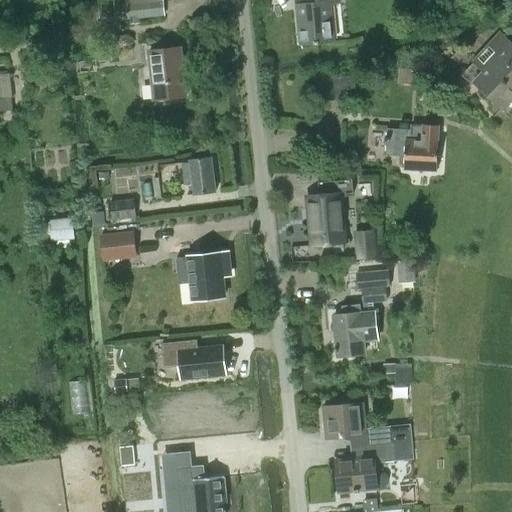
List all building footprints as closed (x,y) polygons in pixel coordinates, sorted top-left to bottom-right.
[(163,0),(113,0),(115,23),(165,16),(163,0)] [(325,3),(339,1),(339,0),(302,0),(303,4),(296,4),(300,43),(329,40),(325,3)] [(483,72),(474,82),(503,108),(511,98),(511,43),(500,32),(473,62),(483,72)] [(153,100),(185,96),(179,47),(147,51),(153,100)] [(97,68),(113,65),(110,50),(94,53),(97,68)] [(326,99),(355,96),(353,76),(325,79),(325,73),(314,74),(316,94),(326,93),(326,99)] [(386,155),(404,156),(404,168),(437,170),(438,142),(437,142),(438,126),(423,125),(423,131),(388,129),(386,155)] [(195,194),(216,192),(212,156),(191,159),(191,162),(182,163),(185,184),(194,183),(195,194)] [(352,179),(318,182),(320,195),(309,196),(313,245),(343,243),(339,194),(354,193),(352,179)] [(134,198),(110,201),(113,220),(137,217),(134,198)] [(133,231),(100,235),(103,261),(136,257),(133,231)] [(360,255),(376,255),(376,243),(360,243),(360,255)] [(186,257),(176,258),(179,284),(189,283),(191,301),(227,298),(225,277),(232,276),(230,250),(186,255),(186,257)] [(384,287),(389,286),(388,270),(357,273),(358,289),(362,289),(363,302),(386,300),(384,287)] [(362,333),(376,331),(374,312),(361,313),(361,312),(335,315),(338,355),(364,353),(362,333)] [(197,339),(162,343),(164,368),(179,366),(180,381),(227,376),(223,344),(198,347),(197,339)] [(381,365),(381,374),(395,373),(395,377),(406,376),(405,364),(381,365)] [(324,407),(327,438),(359,435),(360,447),(393,443),(392,426),(364,428),(362,403),(324,407)] [(395,461),(393,443),(360,447),(362,458),(336,460),(339,491),(377,488),(374,463),(395,461)] [(134,464),(133,446),(120,447),(121,465),(134,464)] [(223,511),(221,491),(225,491),(224,476),(204,478),(203,465),(181,467),(182,480),(195,479),(197,511),(223,511)]
